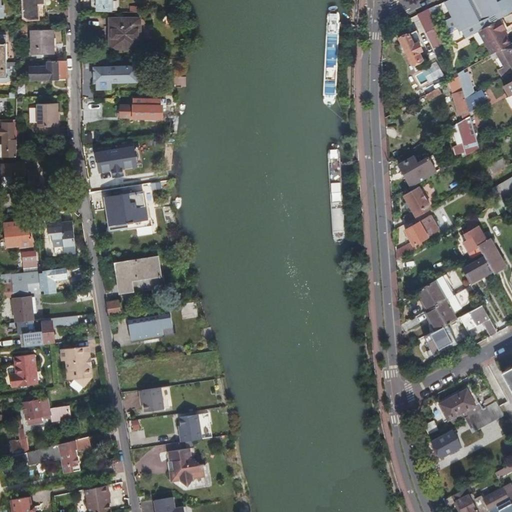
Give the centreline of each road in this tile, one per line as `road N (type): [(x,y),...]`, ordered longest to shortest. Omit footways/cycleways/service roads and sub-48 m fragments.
road 1 (tertiary): [(397,399),(374,104),(379,9)]
road 2 (residential): [(84,196),(136,511)]
road 3 (residential): [(84,196),(75,0)]
road 4 (unknown): [(127,459),(0,488)]
road 5 (residential): [(397,399),(511,337)]
